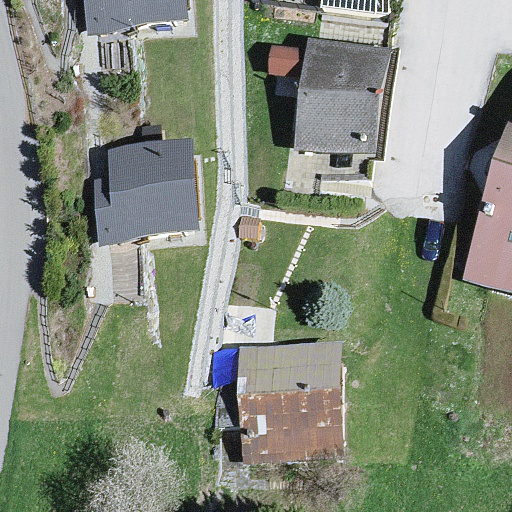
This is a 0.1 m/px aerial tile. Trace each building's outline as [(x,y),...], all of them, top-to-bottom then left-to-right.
[(180,0),(88,0),(91,25),(182,16),(180,0)] [(313,50),(302,139),(368,147),(379,57),(313,50)] [(511,125),(454,290),(511,310),(511,125)] [(188,151),(116,158),(118,179),(99,181),(105,236),(196,227),(188,151)] [(382,358),(271,361),(274,460),(385,456),(382,358)]
